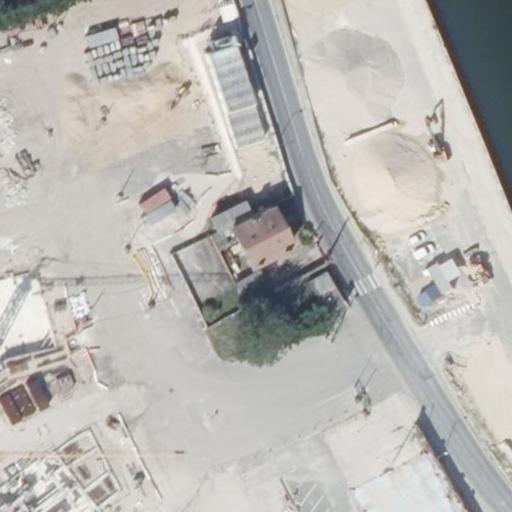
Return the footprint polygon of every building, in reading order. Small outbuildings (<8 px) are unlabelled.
[(69,52),(42,60),(47,75),(74,67),(69,52)] [(63,381),(48,314),(22,320),(0,336),(0,156),(10,154),(0,108),(0,431),(6,428),(8,430),(27,415),(51,398),(47,393),(63,381)] [(169,178),(127,194),(162,286),(204,270),(169,178)] [(229,225),(249,215),(243,202),(210,218),(217,231),(229,225)] [(269,206),(249,215),(229,225),(250,266),(289,247),(269,206)] [(245,305),(258,298),(269,292),(258,272),(234,284),(245,305)] [(129,511),(109,470),(94,481),(89,476),(43,510),(41,511),(129,511)]
